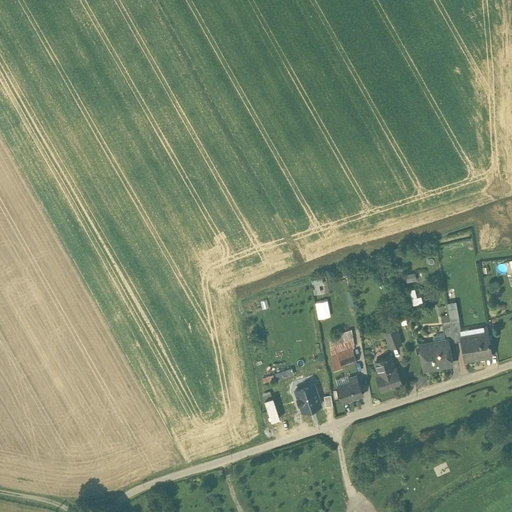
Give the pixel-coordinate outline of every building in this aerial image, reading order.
[(407,273),(409,281),(418,279),(416,271),(407,273)] [(313,278),(314,294),(328,292),(326,276),(313,278)] [(413,304),(424,302),(421,287),(411,288),(413,304)] [(384,331),(390,348),(404,343),(398,326),(384,331)] [(327,336),(336,369),(360,362),(351,329),(327,336)] [(488,332),(461,337),(465,360),(493,354),(488,332)] [(446,339),(421,344),(426,367),(451,362),(446,339)] [(381,372),(395,367),(392,356),(377,361),(381,372)] [(381,372),(375,373),(379,389),(400,383),(395,367),(381,372)] [(287,369),(278,372),(280,377),(289,374),(287,369)] [(358,379),(338,387),(344,403),(364,395),(358,379)] [(313,383),(295,389),(302,411),(320,406),(313,383)] [(327,406),(334,404),(332,393),(324,395),(327,406)] [(267,398),(274,420),(283,417),(276,395),(267,398)]
